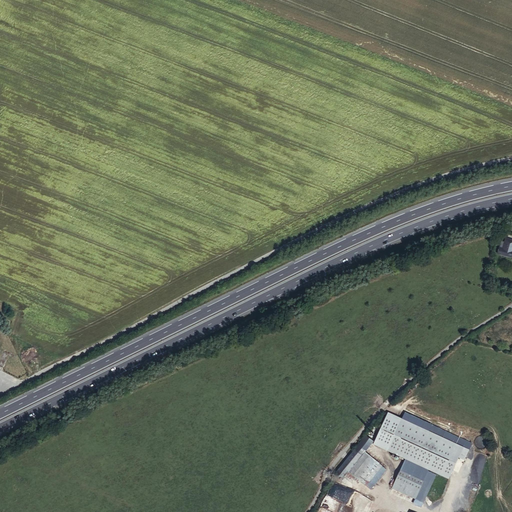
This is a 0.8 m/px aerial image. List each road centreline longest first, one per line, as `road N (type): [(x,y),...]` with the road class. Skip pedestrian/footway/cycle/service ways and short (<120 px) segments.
road 1 (unclassified): [(511,158),(459,170),(334,220),(17,383),(0,372)]
road 2 (trunk): [(0,426),(365,247),(511,198)]
road 3 (trunk): [(511,185),(361,236),(0,413)]
road 4 (residential): [(306,511),(341,452),(393,393),(511,305)]
